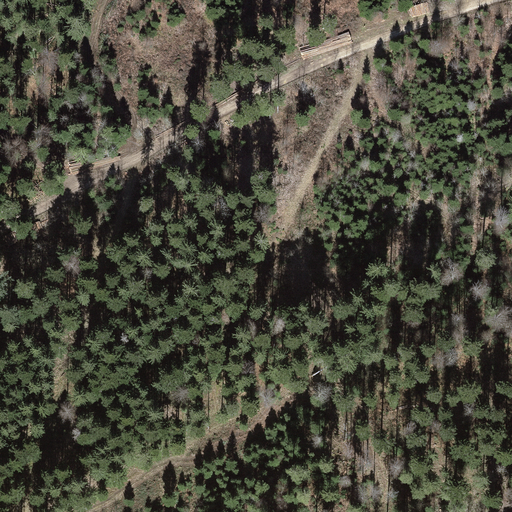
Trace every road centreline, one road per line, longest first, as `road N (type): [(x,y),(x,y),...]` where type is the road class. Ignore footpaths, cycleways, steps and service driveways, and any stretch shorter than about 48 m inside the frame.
road 1 (track): [(0,228),(306,70),(485,0)]
road 2 (track): [(376,41),(253,294)]
